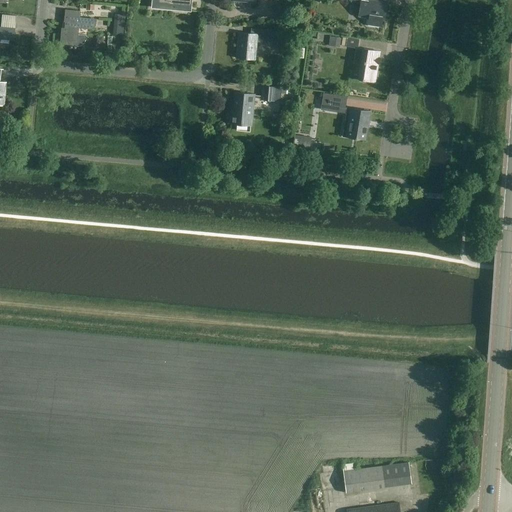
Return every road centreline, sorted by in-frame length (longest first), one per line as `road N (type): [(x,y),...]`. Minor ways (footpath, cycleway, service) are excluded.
road 1 (tertiary): [(488,498),(511,175)]
road 2 (residential): [(44,0),(40,48),(52,64),(185,77),(207,61),(213,0)]
road 3 (residential): [(389,119),(408,0)]
